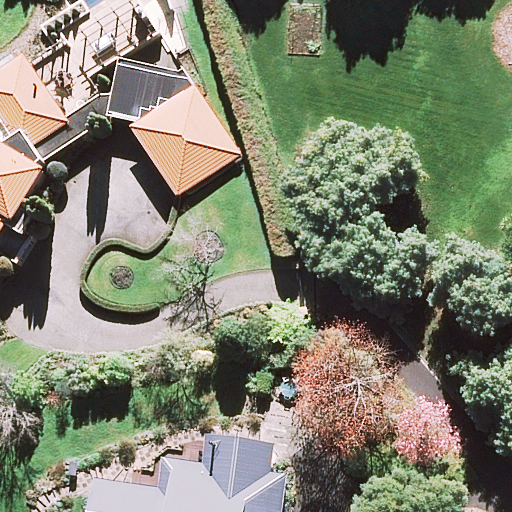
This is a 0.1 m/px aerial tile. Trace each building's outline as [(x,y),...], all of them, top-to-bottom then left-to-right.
[(94,83),(161,39),(142,9),(74,52),(94,83)] [(36,61),(0,86),(0,112),(22,145),(33,137),(43,152),(81,127),(36,61)] [(245,159),(203,92),(140,131),(182,199),(245,159)] [(0,254),(11,261),(61,180),(0,142),(0,254)] [(293,511),(297,481),(276,479),(279,450),(215,443),(212,471),(173,466),(170,496),(108,489),(105,511),(293,511)]
